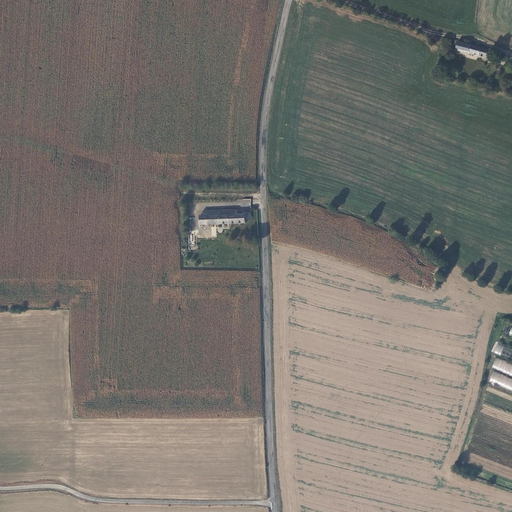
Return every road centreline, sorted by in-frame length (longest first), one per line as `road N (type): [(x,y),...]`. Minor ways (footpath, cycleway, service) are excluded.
road 1 (tertiary): [(274,502),(262,135),(287,0)]
road 2 (unclassified): [(274,502),(95,503),(46,485),(0,487)]
road 3 (unclassified): [(333,0),(511,51)]
